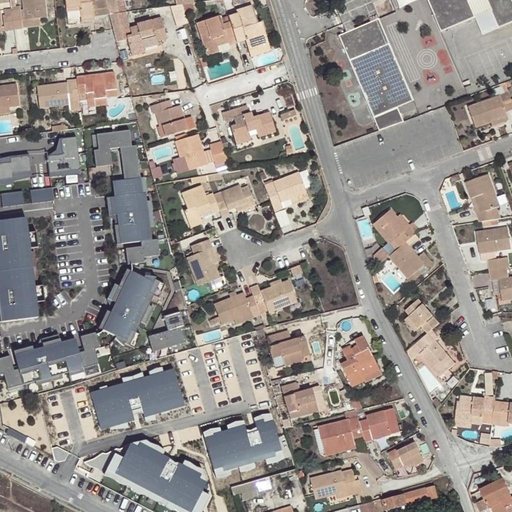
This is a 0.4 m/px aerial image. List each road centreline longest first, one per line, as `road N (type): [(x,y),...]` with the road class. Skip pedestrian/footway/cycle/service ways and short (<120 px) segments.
road 1 (residential): [(341,220),(391,359),(455,466)]
road 2 (residential): [(76,497),(63,443),(226,407)]
road 3 (residential): [(0,343),(76,321),(94,287),(85,204)]
road 4 (residential): [(418,179),(484,353)]
road 5 (residential): [(298,66),(339,205)]
